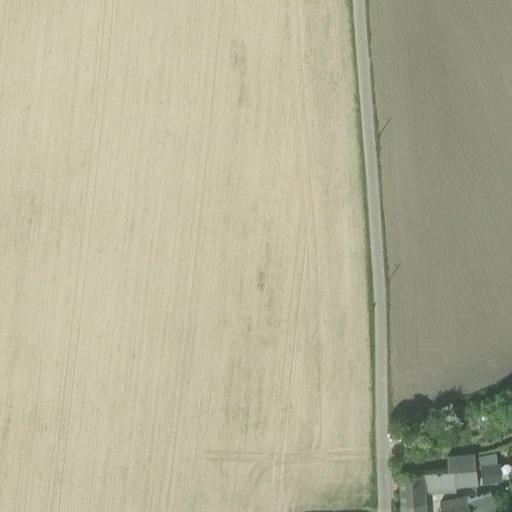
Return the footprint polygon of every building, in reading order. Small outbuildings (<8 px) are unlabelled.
[(476,469),(481,469),(480,465),(497,463),(496,453),(475,457),(476,469)] [(447,457),(448,470),(476,469),(475,457),(475,455),(447,457)] [(497,463),(480,465),(481,469),(482,485),(502,483),(500,463),(497,463)] [(478,485),(476,469),(448,470),(423,472),(424,488),(478,485)] [(400,473),(402,502),(425,501),(424,488),(423,472),(400,473)] [(495,511),(490,492),(475,495),(479,511),(488,509),(488,511),(495,511)] [(469,511),(479,511),(475,495),(466,498),(469,511)] [(441,505),(442,511),(469,511),(466,498),(441,505)] [(425,511),(425,501),(402,502),(402,511),(425,511)]
